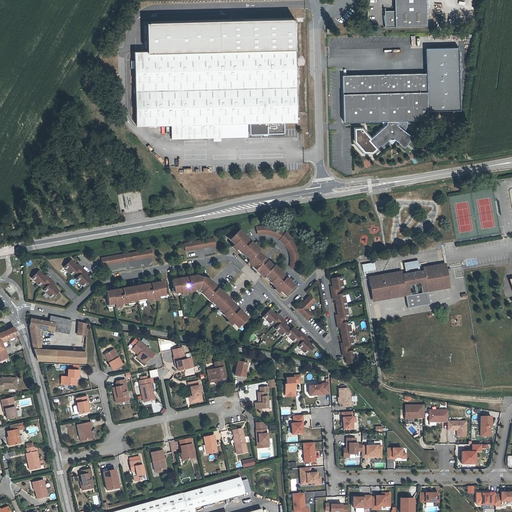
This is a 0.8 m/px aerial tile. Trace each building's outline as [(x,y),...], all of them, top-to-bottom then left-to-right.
[(384,28),(426,27),(425,0),(393,0),(394,11),(384,11),(384,28)] [(147,21),(148,51),(295,48),(294,18),(147,21)] [(250,135),(285,134),(285,123),(297,122),(295,48),(148,51),(134,52),(136,126),(171,126),(172,140),(247,138),(246,124),(250,124),(250,135)] [(427,49),(427,74),(428,112),(461,111),(460,48),(427,49)] [(394,140),(395,142),(403,151),(413,142),(406,134),(408,130),(408,126),(408,121),(428,121),(428,112),(427,74),(343,76),(344,123),(387,122),(388,122),(388,125),(387,125),(371,139),(369,140),(376,149),(378,150),(388,141),(390,140),(392,140),(394,140)] [(369,140),(371,139),(362,129),(356,129),(356,142),(365,152),(373,152),(376,149),(369,140)] [(292,239),(285,232),(284,233),(281,231),(277,229),(273,228),(269,227),(265,226),(261,226),(258,227),(256,227),(257,234),(263,234),(266,234),(270,235),(273,236),(276,237),(280,239),(279,240),(284,245),(285,245),(287,248),(289,251),(290,255),(290,258),(290,262),(290,267),(297,269),(297,267),(298,264),(298,259),(297,255),(297,251),(295,248),(293,244),(291,240),(292,239)] [(273,267),(267,261),(263,258),(263,257),(258,251),(259,250),(250,242),(247,239),(247,238),(238,230),(229,240),(234,244),(233,245),(236,249),(242,254),(243,254),(249,260),(248,261),(253,266),(259,271),(263,276),(264,275),(271,281),(270,282),(275,288),(279,291),(280,290),(284,295),(294,286),(286,277),(285,277),(282,274),(274,265),(273,267)] [(215,246),(214,238),(184,244),(185,251),(215,246)] [(102,265),(152,257),(151,249),(101,258),(102,265)] [(82,269),(77,264),(76,265),(71,260),(64,267),(72,275),(75,272),(77,274),(82,269)] [(446,269),(445,264),(439,265),(443,287),(427,290),(427,292),(449,288),(446,269)] [(369,280),(370,287),(376,286),(378,299),(405,294),(406,296),(408,308),(417,306),(416,303),(420,302),(421,306),(430,304),(427,292),(427,290),(443,287),(439,265),(423,268),(423,271),(418,271),(418,272),(407,274),(407,273),(402,274),(401,271),(385,274),(385,276),(369,279),(369,280)] [(91,280),(85,275),(87,273),(82,269),(77,274),(79,276),(76,279),(84,287),(91,280)] [(45,285),(50,279),(45,275),(44,276),(38,271),(31,278),(40,286),(43,283),(45,285)] [(235,306),(217,288),(214,285),(208,279),(196,275),(188,277),(183,278),(172,280),(174,293),(181,292),(181,293),(186,292),(194,291),(193,289),(198,289),(202,292),(201,293),(210,302),(211,301),(223,314),(228,320),(232,324),(233,323),(237,327),(247,318),(238,310),(235,306)] [(343,289),(341,277),(331,279),(333,286),(330,287),(332,293),(339,292),(338,289),(343,289)] [(59,291),(53,286),(55,284),(50,279),(45,285),(47,286),(43,290),(52,298),(59,291)] [(164,295),(162,281),(150,283),(151,284),(146,285),(146,284),(122,288),(122,289),(117,290),(117,289),(106,291),(108,305),(115,303),(115,305),(120,304),(127,302),(127,301),(135,300),(136,300),(138,299),(145,298),(145,299),(153,298),(158,297),(158,296),(164,295)] [(378,299),(376,286),(370,287),(373,301),(406,296),(405,294),(378,299)] [(346,305),(344,294),(339,294),(339,292),(332,293),(333,300),(335,299),(336,307),(346,305)] [(307,309),(315,300),(310,295),(296,309),(307,319),(312,314),(307,309)] [(348,317),(346,305),(336,307),(338,314),(335,315),(337,322),(344,320),(343,318),(348,317)] [(281,318),(277,313),(275,315),(270,309),(263,316),(271,325),(274,321),(276,323),(281,318)] [(69,334),(72,321),(50,316),(49,322),(55,323),(53,331),(69,334)] [(290,330),(285,324),(286,323),(281,318),(276,323),(278,325),(275,328),(283,337),(286,334),(290,330)] [(53,331),(55,323),(49,322),(30,319),(29,326),(38,328),(53,331)] [(351,334),(349,322),(344,323),(344,320),(337,322),(338,328),(340,328),(341,335),(351,334)] [(86,335),(86,324),(78,322),(78,335),(86,335)] [(9,338),(14,336),(18,335),(14,327),(3,332),(2,332),(0,332),(0,350),(4,349),(1,342),(9,338)] [(299,341),(304,336),(300,331),(298,333),(293,327),(290,330),(286,334),(294,342),(297,339),(299,341)] [(40,344),(39,332),(30,332),(32,345),(40,344)] [(353,345),(351,334),(341,335),(343,343),(340,343),(342,350),(349,349),(349,346),(353,345)] [(313,347),(308,342),(309,340),(304,336),(299,341),(301,343),(298,346),(306,354),(313,347)] [(155,354),(148,349),(146,347),(138,341),(133,348),(140,353),(138,355),(137,357),(145,363),(150,356),(152,358),(155,354)] [(185,359),(184,355),(182,347),(172,350),(174,357),(173,357),(174,362),(176,362),(177,366),(178,371),(193,367),(191,358),(190,358),(187,359),(185,359)] [(70,362),(71,352),(41,350),(34,349),(37,361),(70,362)] [(122,365),(113,349),(105,354),(110,362),(109,363),(113,370),(122,365)] [(356,362),(354,350),(349,351),(349,349),(342,350),(343,356),(345,356),(346,364),(356,362)] [(84,363),(85,352),(71,352),(70,362),(84,363)] [(226,382),(221,361),(214,362),(214,363),(215,366),(216,369),(207,370),(209,380),(217,378),(219,383),(226,382)] [(244,369),(246,363),(237,361),(235,375),(244,377),(245,370),(244,369)] [(74,385),(74,377),(76,377),(78,377),(78,370),(68,370),(68,377),(65,377),(65,385),(74,385)] [(152,391),(150,379),(147,379),(147,376),(140,377),(141,380),(139,381),(143,402),(153,400),(151,392),(152,391)] [(300,376),(285,378),(287,396),(298,395),(297,386),(301,383),(300,376)] [(13,389),(14,378),(8,378),(8,379),(4,379),(4,378),(2,378),(0,378),(0,390),(4,388),(13,389)] [(128,400),(126,392),(127,391),(125,379),(116,381),(115,386),(115,387),(117,398),(115,398),(116,403),(128,400)] [(201,396),(198,381),(188,383),(189,388),(190,387),(192,396),(191,397),(192,403),(202,401),(202,399),(201,396)] [(321,385),(309,386),(310,396),(322,395),(322,394),(329,394),(329,383),(327,383),(321,384),(321,385)] [(268,407),(267,400),(267,392),(268,392),(268,387),(260,387),(260,392),(258,393),(258,403),(256,403),(257,409),(268,408),(268,407)] [(347,388),(339,389),(340,407),(352,406),(352,402),(350,402),(350,392),(347,388)] [(87,405),(87,401),(88,401),(87,396),(76,398),(77,405),(79,413),(79,414),(89,412),(87,405)] [(16,417),(14,407),(15,407),(14,402),(2,405),(3,409),(5,409),(5,412),(7,419),(16,417)] [(423,418),(423,405),(405,405),(405,419),(412,419),(412,418),(423,418)] [(429,422),(447,422),(447,421),(447,410),(429,410),(429,422)] [(351,411),(341,412),(342,417),(343,429),(352,428),(351,411)] [(302,415),(293,416),(294,426),(291,426),(292,435),(302,434),(301,427),(301,423),(303,423),(302,415)] [(480,436),(490,436),(490,430),(489,430),(489,428),(490,428),(490,426),(491,426),(491,416),(480,416),(480,436)] [(466,421),(447,421),(447,422),(447,430),(457,430),(457,436),(466,436),(466,421)] [(20,443),(18,430),(24,428),(22,422),(10,425),(11,430),(7,431),(8,437),(7,437),(9,446),(20,443)] [(91,433),(89,427),(91,426),(91,422),(77,425),(80,441),(92,438),(91,433)] [(268,447),(267,433),(266,433),(266,429),(266,422),(255,422),(256,430),(256,434),(258,434),(259,448),(268,447)] [(247,452),(242,428),(232,430),(234,437),(235,445),(237,454),(247,452)] [(217,452),(213,435),(203,437),(205,445),(206,444),(208,453),(217,452)] [(355,438),(346,438),(346,443),(348,443),(348,448),(343,448),(343,457),(348,457),(349,454),(357,454),(357,451),(362,451),(362,446),(362,445),(357,444),(357,443),(355,443),(355,438)] [(194,458),(191,439),(179,440),(183,460),(194,458)] [(314,442),(303,443),(304,462),(316,461),(315,456),(314,456),(314,442)] [(381,445),(362,446),(362,451),(362,457),(366,457),(366,455),(381,455),(381,445)] [(473,450),(461,450),(461,463),(476,463),(476,452),(482,452),(481,445),(473,445),(473,450)] [(40,466),(38,458),(36,451),(35,452),(33,447),(26,448),(28,453),(26,454),(28,464),(30,464),(31,470),(40,468),(40,466)] [(386,448),(387,458),(392,459),(392,457),(396,457),(401,457),(401,460),(406,460),(406,453),(401,453),(401,448),(386,448)] [(164,469),(162,459),(164,459),(162,450),(151,452),(155,471),(162,469),(164,469)] [(253,465),(252,459),(242,461),(244,467),(253,465)] [(144,474),(142,464),(141,465),(140,460),(130,462),(131,466),(130,467),(131,472),(133,471),(136,471),(137,475),(133,476),(135,481),(142,480),(141,475),(144,474)] [(310,467),(299,468),(300,480),(307,480),(307,483),(314,482),(314,485),(321,485),(320,476),(318,477),(317,472),(310,473),(310,467)] [(89,480),(88,477),(90,476),(91,476),(90,469),(81,471),(82,474),(80,475),(81,481),(82,486),(81,486),(82,490),(88,489),(88,485),(92,484),(91,479),(89,480)] [(115,480),(113,470),(103,472),(107,490),(116,488),(114,480),(115,480)] [(195,511),(194,507),(245,493),(241,481),(240,477),(175,495),(114,511),(195,511)] [(247,479),(241,481),(245,493),(245,495),(251,493),(247,479)] [(47,496),(43,480),(33,482),(35,489),(37,498),(47,496)] [(303,492),(292,493),(294,511),(298,511),(309,511),(303,506),(304,505),(303,492)] [(500,494),(495,494),(495,506),(501,506),(501,504),(501,501),(506,501),(511,501),(511,492),(500,492),(500,494)] [(375,497),(371,497),(371,507),(371,509),(375,509),(375,506),(390,506),(390,493),(384,493),(384,496),(381,496),(375,496),(375,497)] [(438,493),(419,493),(419,502),(438,502),(438,493)] [(494,493),(482,493),(482,504),(493,504),(494,493)] [(352,507),(371,507),(371,497),(371,496),(363,496),(363,497),(352,497),(352,507)] [(414,498),(400,498),(400,511),(414,511),(414,498)] [(344,503),(326,503),(326,510),(331,510),(331,511),(342,511),(341,511),(347,511),(347,505),(344,505),(344,503)]
